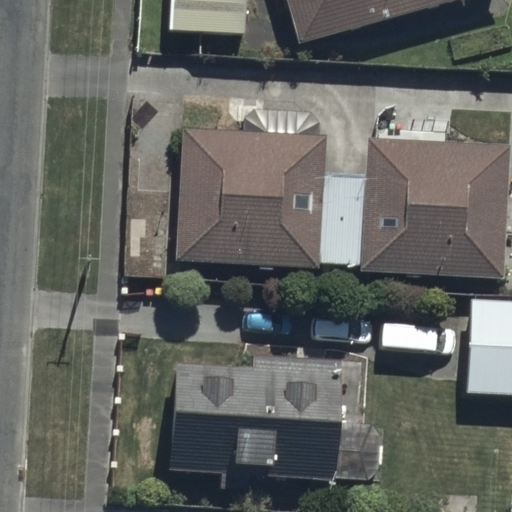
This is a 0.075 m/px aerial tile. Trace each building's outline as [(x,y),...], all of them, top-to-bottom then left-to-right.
[(243,25),(243,0),(169,0),(169,22),(243,25)] [(285,0),(296,39),(449,0),(285,0)] [(502,267),(507,134),(363,128),(362,164),(321,163),(322,126),(177,120),(172,249),(359,256),(358,262),(502,267)] [(511,303),(470,301),(466,394),(511,396),(511,303)] [(261,365),(179,362),(180,471),(227,471),(227,490),(253,490),(254,474),(343,474),(343,481),(375,481),(384,472),(384,437),(375,427),(342,426),(344,377),(340,377),(341,359),(261,356),(261,365)]
